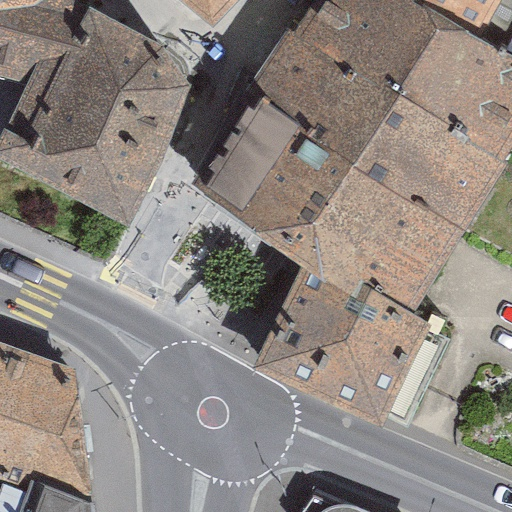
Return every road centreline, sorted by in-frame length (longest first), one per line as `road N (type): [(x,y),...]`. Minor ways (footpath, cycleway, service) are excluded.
road 1 (primary): [(220,408),(487,511)]
road 2 (residential): [(107,328),(170,205),(212,89)]
road 3 (residential): [(212,89),(104,0)]
road 4 (primary): [(107,328),(220,408)]
